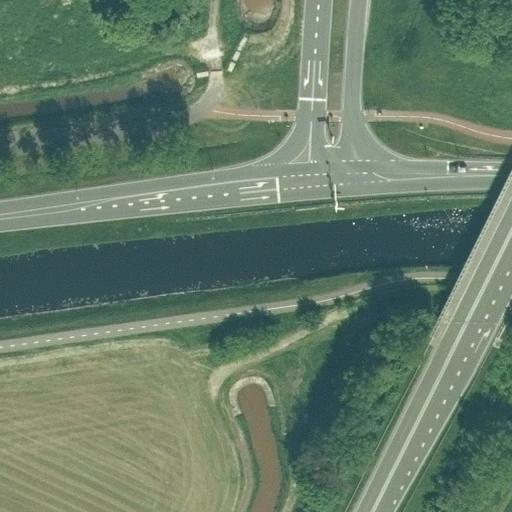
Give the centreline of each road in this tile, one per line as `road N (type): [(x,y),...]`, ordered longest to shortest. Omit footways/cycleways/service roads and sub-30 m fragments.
road 1 (track): [(511,291),(436,291),(363,304),(233,364),(210,400)]
road 2 (trunk): [(373,511),(511,231)]
road 3 (primary): [(0,219),(306,182)]
road 4 (unclassified): [(202,111),(135,130),(0,148)]
road 5 (trunk): [(319,0),(306,182)]
road 6 (trunk): [(354,178),(358,0)]
road 7 (primary): [(354,178),(511,175)]
